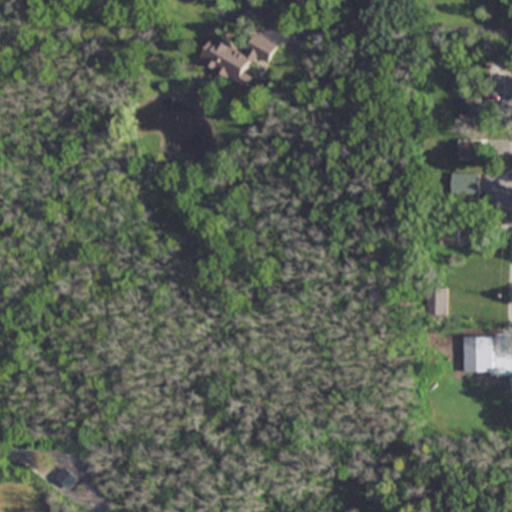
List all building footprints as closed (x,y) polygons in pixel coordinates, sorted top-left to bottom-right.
[(200,62),(246,86),(260,57),(269,62),(279,44),(256,32),(247,50),(215,33),(200,62)] [(482,97),(462,97),(462,121),(482,121),(482,97)] [(475,193),(475,173),(452,173),(452,193),(475,193)] [(441,244),(461,244),(461,220),(441,220),(441,244)] [(430,287),(430,311),(448,311),(448,287),(430,287)]
